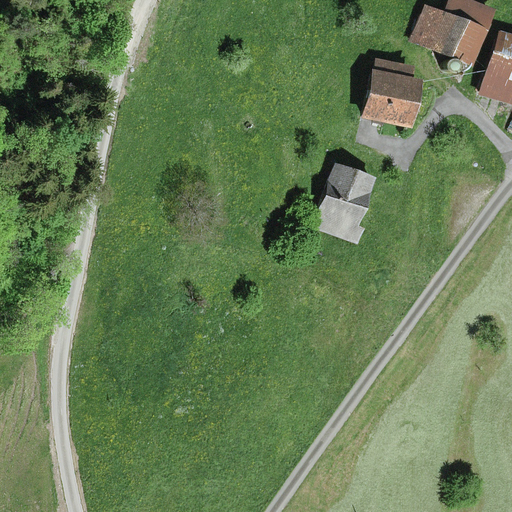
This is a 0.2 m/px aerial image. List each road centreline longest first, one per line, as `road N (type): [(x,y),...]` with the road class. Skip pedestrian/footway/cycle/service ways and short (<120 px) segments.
road 1 (track): [(145,0),(120,59),(59,374),(77,511)]
road 2 (track): [(511,188),(275,511)]
